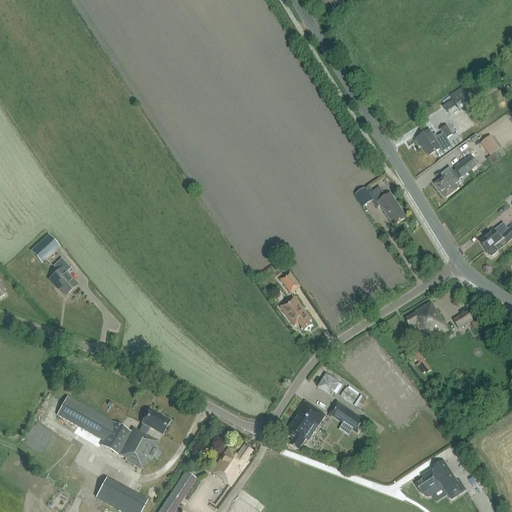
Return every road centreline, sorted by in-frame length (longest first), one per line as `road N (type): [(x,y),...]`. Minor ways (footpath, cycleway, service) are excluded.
road 1 (tertiary): [(460,265),(294,0)]
road 2 (unclassified): [(265,427),(235,421),(110,356),(0,314)]
road 3 (unclassified): [(265,427),(337,341),(460,265)]
